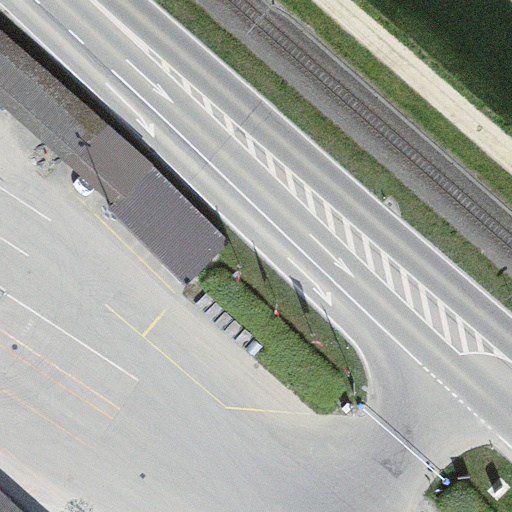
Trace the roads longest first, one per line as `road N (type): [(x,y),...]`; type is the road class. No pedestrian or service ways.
road 1 (secondary): [(101,0),(511,362)]
road 2 (track): [(511,177),(311,0)]
road 3 (track): [(365,0),(511,125)]
